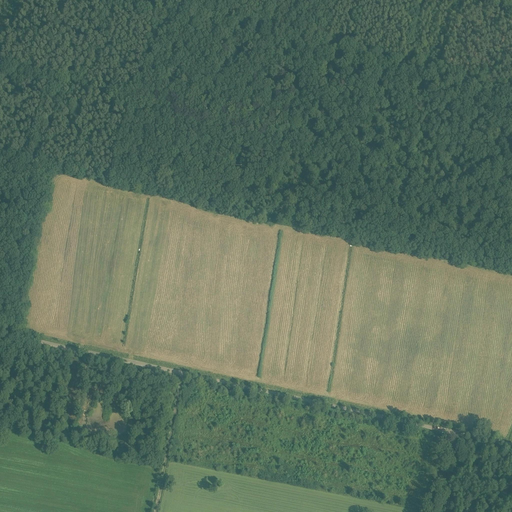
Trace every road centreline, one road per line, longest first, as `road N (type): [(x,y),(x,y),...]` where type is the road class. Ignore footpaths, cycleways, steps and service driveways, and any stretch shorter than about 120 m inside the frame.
road 1 (unclassified): [(511,444),(0,333)]
road 2 (track): [(182,373),(155,511)]
